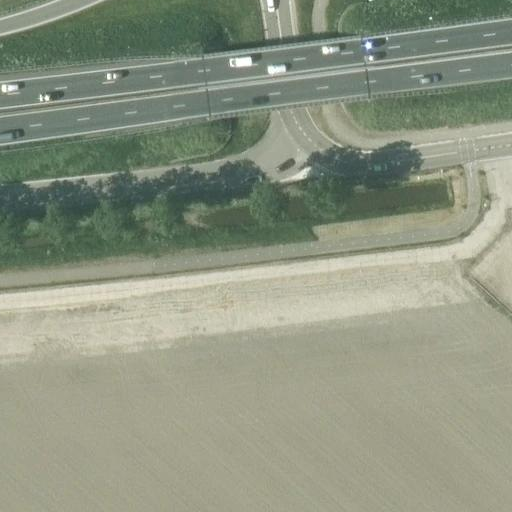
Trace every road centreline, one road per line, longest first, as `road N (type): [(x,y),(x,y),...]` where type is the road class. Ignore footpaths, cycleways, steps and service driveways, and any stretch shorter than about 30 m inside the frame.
road 1 (unclassified): [(476,148),(485,203),(464,244),(440,268),(317,342),(0,381)]
road 2 (motorway): [(0,131),(511,66)]
road 3 (motorway): [(511,33),(0,95)]
road 4 (secondary): [(0,202),(244,175),(307,139)]
road 5 (secondary): [(307,139),(331,157),(365,164),(476,148)]
road 6 (secondary): [(307,139),(291,115),(274,0)]
